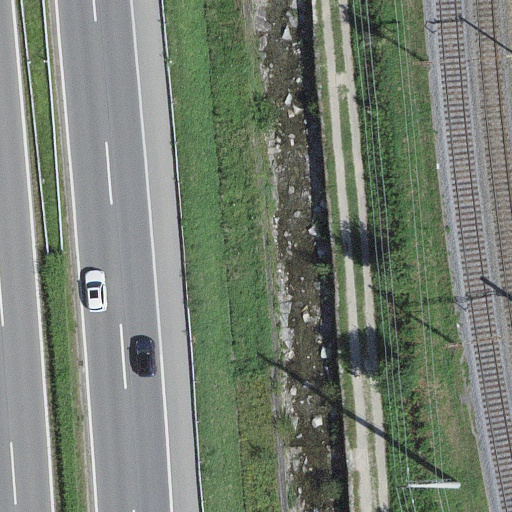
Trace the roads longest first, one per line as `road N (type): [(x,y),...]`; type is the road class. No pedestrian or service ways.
road 1 (track): [(371,511),(329,0)]
road 2 (motorway): [(135,511),(94,0)]
road 3 (motorway): [(0,204),(19,511)]
